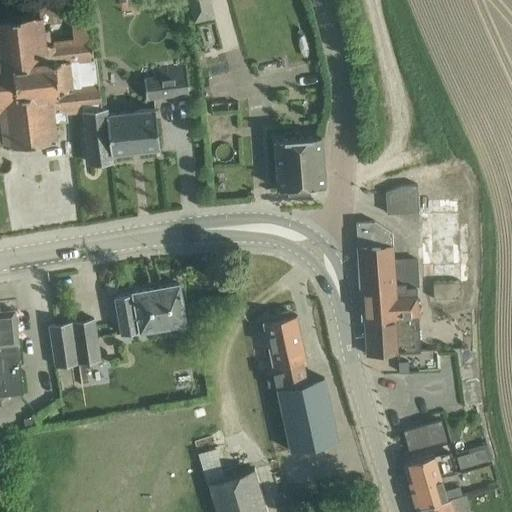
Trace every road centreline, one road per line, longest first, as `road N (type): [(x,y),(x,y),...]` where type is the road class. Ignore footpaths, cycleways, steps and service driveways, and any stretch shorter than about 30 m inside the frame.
road 1 (secondary): [(0,258),(225,223),(273,229),(312,248)]
road 2 (secondary): [(393,511),(337,291),(312,248)]
road 3 (unclassified): [(312,248),(339,204),(344,119),(316,0)]
road 4 (track): [(342,178),(380,166),(394,148),(397,114),(372,0)]
